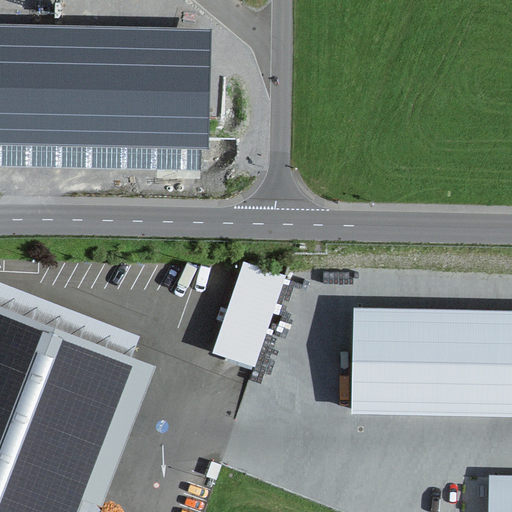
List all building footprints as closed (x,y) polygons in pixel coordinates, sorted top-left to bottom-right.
[(206,34),(0,29),(0,137),(203,142),(206,34)] [(255,361),(283,279),(249,268),(221,350),(255,361)] [(511,305),(354,303),(352,410),(511,412),(511,305)] [(0,308),(0,511),(70,511),(130,359),(0,308)] [(511,511),(511,478),(494,478),(493,511),(511,511)]
